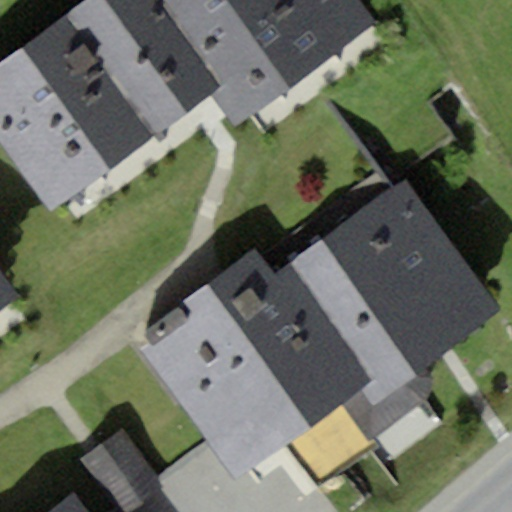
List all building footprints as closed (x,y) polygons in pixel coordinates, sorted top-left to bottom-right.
[(232,98),(243,90),(182,5),(179,0),(112,0),(0,79),(0,108),(72,211),(232,98)] [(376,0),(188,0),(182,5),(243,90),(232,98),(253,126),(391,17),(376,0)] [(148,345),(253,478),(374,384),(388,402),(511,305),(511,303),(415,182),(291,279),(269,250),(148,345)] [(0,317),(34,291),(0,248),(0,317)] [(78,463),(111,511),(125,511),(169,483),(131,427),(78,463)] [(59,511),(96,511),(83,494),(59,511)]
